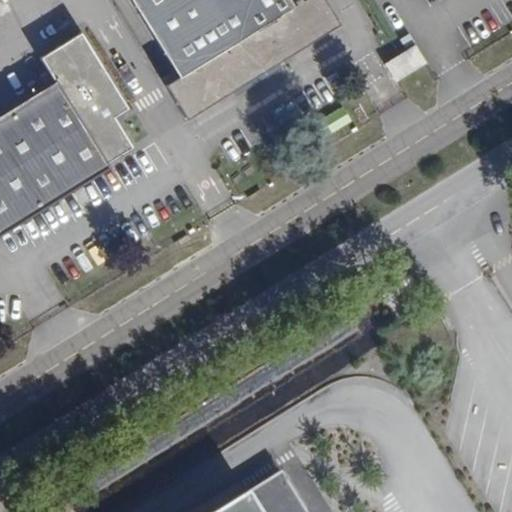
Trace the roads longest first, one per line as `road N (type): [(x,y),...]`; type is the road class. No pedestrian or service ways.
road 1 (tertiary): [(0,468),(511,149)]
road 2 (tertiary): [(511,93),(0,411)]
road 3 (unknown): [(174,152),(345,43)]
road 4 (unknown): [(174,152),(82,0)]
